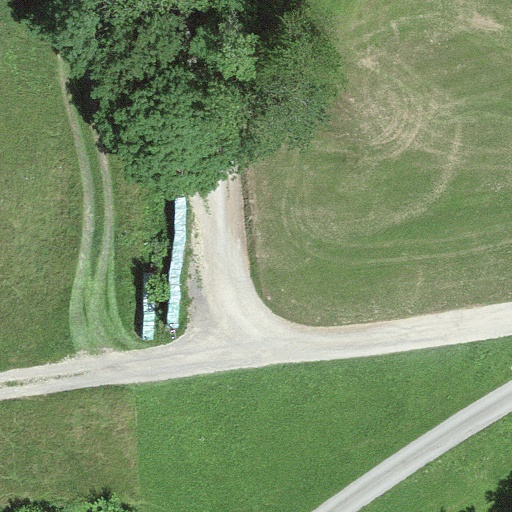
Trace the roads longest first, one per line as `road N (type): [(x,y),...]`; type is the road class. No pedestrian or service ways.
road 1 (track): [(511,336),(259,355),(0,387)]
road 2 (track): [(62,0),(223,220),(259,355)]
road 3 (track): [(223,220),(191,0)]
road 4 (residential): [(511,414),(369,511)]
